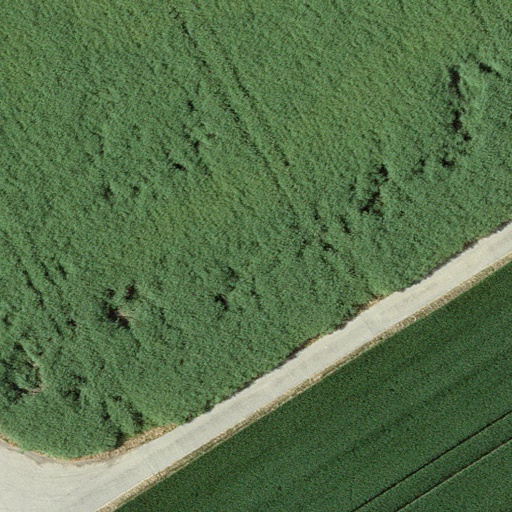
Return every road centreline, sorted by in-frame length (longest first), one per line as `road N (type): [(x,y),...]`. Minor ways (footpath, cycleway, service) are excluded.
road 1 (track): [(69,511),(511,236)]
road 2 (track): [(124,477),(57,471),(0,453)]
